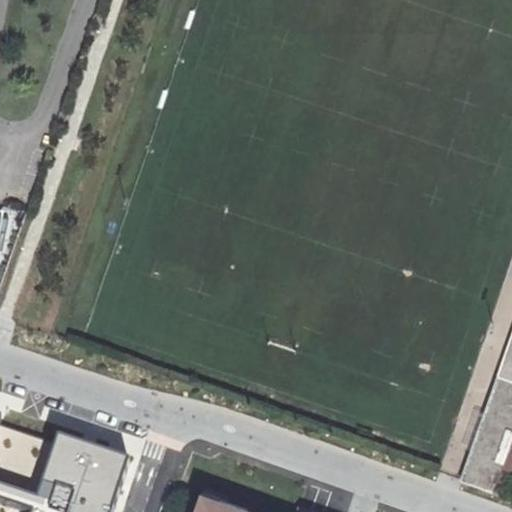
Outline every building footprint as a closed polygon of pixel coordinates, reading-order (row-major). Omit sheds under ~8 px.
[(511,332),(497,376),(507,380),(511,365),(511,332)] [(502,496),(511,467),(511,365),(507,380),(497,376),(460,482),(502,496)] [(0,511),(85,511),(108,442),(33,419),(29,432),(0,422),(0,511)] [(203,493),(219,499),(221,493),(205,487),(203,493)] [(264,511),(249,506),(250,504),(221,493),(219,499),(203,493),(195,511),(264,511)]
